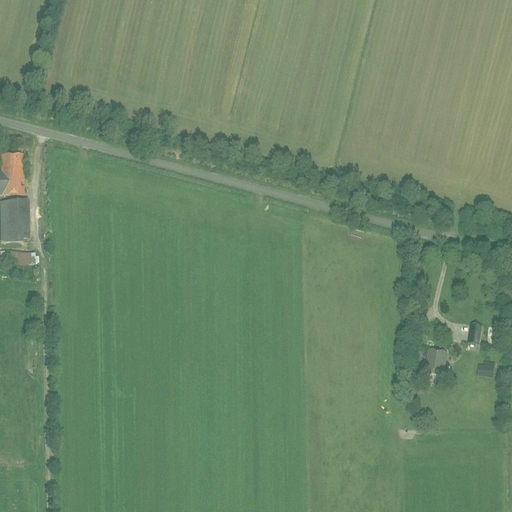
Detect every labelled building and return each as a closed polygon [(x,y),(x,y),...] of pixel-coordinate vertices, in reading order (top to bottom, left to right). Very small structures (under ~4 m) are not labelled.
[(20,181),(24,181),(23,155),(0,156),(1,172),(0,171),(0,196),(24,196),(24,188),(21,188),(20,181)] [(29,202),(0,202),(0,214),(1,244),(29,243),(29,202)] [(0,266),(36,267),(34,252),(0,252),(0,266)] [(469,345),(479,347),(482,327),(472,325),(469,345)] [(443,378),(447,354),(429,351),(425,375),(443,378)] [(483,367),(482,378),(493,379),(495,364),(484,363),(483,367)]
